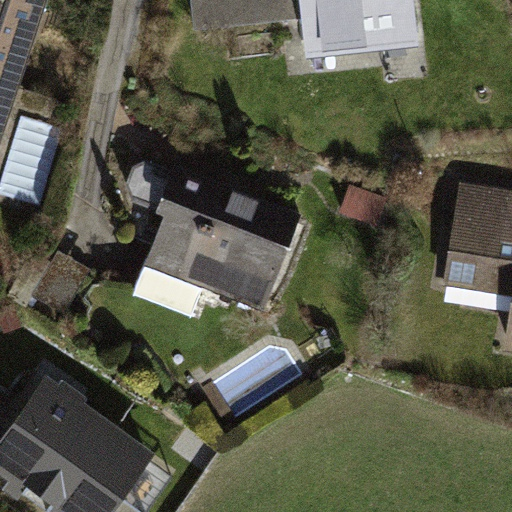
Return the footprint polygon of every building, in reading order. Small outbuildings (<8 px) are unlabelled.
[(0,0),(0,160),(1,161),(51,0),(0,0)] [(419,0),(195,0),(198,28),(304,17),(308,58),(425,45),(419,0)] [(179,165),(176,172),(149,160),(135,166),(129,184),(136,199),(170,213),(148,265),(268,314),(307,217),(251,194),(179,165)] [(511,189),(467,181),(446,285),(511,297),(511,313),(505,350),(511,351),(511,189)] [(388,200),(352,187),(343,213),(380,225),(388,200)] [(89,268),(59,251),(37,293),(66,309),(89,268)] [(146,511),(128,498),(160,458),(50,379),(0,448),(0,474),(51,511),(49,511),(146,511)]
